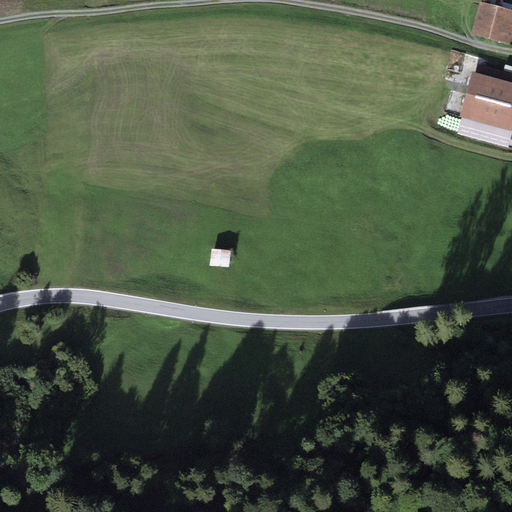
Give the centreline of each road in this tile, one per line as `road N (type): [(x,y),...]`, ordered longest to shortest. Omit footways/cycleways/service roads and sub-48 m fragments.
road 1 (tertiary): [(511,305),(309,323),(92,297),(0,303)]
road 2 (track): [(511,53),(373,16),(261,0)]
road 3 (track): [(250,0),(0,23)]
road 4 (track): [(170,511),(36,483),(0,460)]
